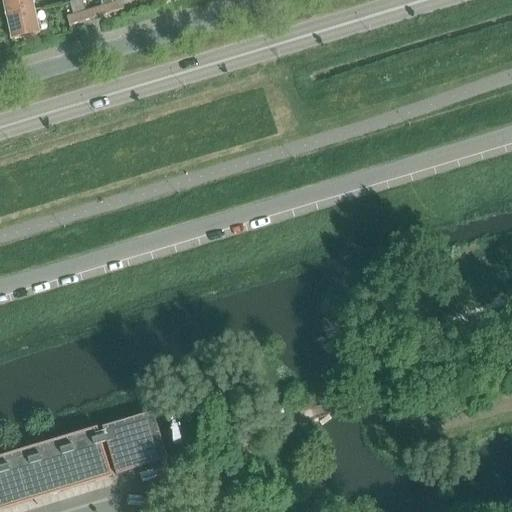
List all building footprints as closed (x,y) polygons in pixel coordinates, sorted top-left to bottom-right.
[(3,0),(7,16),(34,10),(43,8),(41,0),(32,0),(3,0)] [(82,0),(81,0),(70,3),(74,15),(79,14),(85,12),(86,12),(82,0)] [(109,5),(112,13),(123,9),(121,1),(109,5)] [(109,5),(97,9),(100,16),(112,13),(109,5)] [(34,10),(7,16),(12,40),(39,34),(34,10)] [(85,12),(79,14),(82,22),(93,18),(94,18),(91,10),(86,12),(85,12)] [(70,25),(82,22),(79,14),(74,15),(67,17),(70,25)] [(0,510),(104,480),(112,477),(102,445),(107,443),(117,476),(167,460),(168,460),(154,413),(102,428),(105,437),(100,439),(97,429),(0,458),(0,510)]
